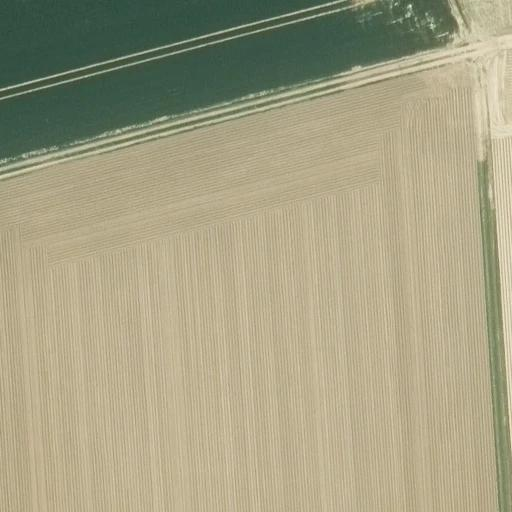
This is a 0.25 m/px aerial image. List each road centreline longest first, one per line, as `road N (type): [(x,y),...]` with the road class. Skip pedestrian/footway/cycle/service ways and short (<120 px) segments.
road 1 (track): [(0,171),(511,42)]
road 2 (track): [(511,511),(478,49),(456,0)]
